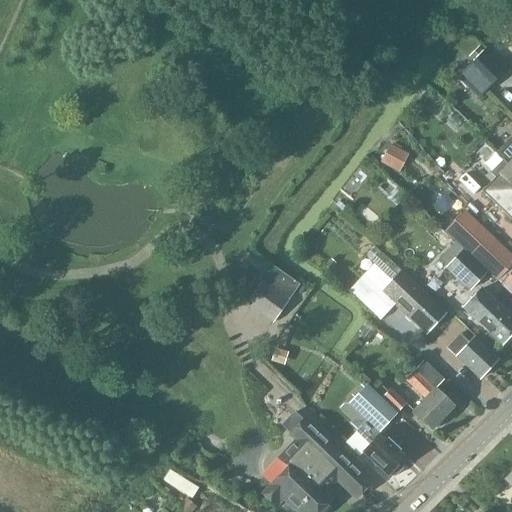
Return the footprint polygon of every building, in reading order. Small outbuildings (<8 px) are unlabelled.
[(467,69),(488,90),(507,71),(486,50),(467,69)] [(466,125),(453,137),(467,152),(480,140),(466,125)] [(511,222),(511,138),(495,156),(508,168),(483,195),(511,222)] [(390,146),(381,165),(393,171),(402,153),(390,146)] [(502,287),(503,286),(511,294),(511,255),(474,219),(454,239),(502,287)] [(439,260),(471,291),(477,284),(487,274),(455,243),(439,260)] [(332,261),(325,268),(331,273),(337,266),(332,261)] [(269,264),(256,283),(260,285),(248,302),(274,320),(299,285),(269,264)] [(382,291),(391,281),(374,265),(348,292),(380,322),(397,306),(382,291)] [(397,306),(424,333),(443,313),(401,271),(391,281),(382,291),(397,306)] [(493,337),(501,345),(511,334),(511,317),(487,293),(468,312),(487,331),(493,337)] [(484,346),(493,337),(487,331),(478,341),(484,346)] [(461,333),(447,347),(478,379),(497,361),(473,336),(468,341),(461,333)] [(276,352),(273,363),(284,367),(288,356),(276,352)] [(415,369),(403,381),(425,401),(412,414),(430,431),(454,407),(436,390),(415,369)] [(388,476),(391,478),(394,478),(402,471),(402,467),(399,465),(404,459),(377,433),(394,415),(365,387),(363,389),(360,387),(351,396),(354,399),(349,404),(365,420),(356,430),(370,445),(363,452),(388,477),(388,476)] [(394,414),(403,405),(390,391),(380,401),(394,414)] [(330,476),(353,499),(367,485),(298,416),(285,430),(300,445),(282,463),(285,467),(267,484),(270,486),(262,494),(275,506),(282,499),(294,511),(320,511),(332,500),(319,486),(330,476)] [(186,500),(178,509),(182,511),(194,511),(197,509),(186,500)]
